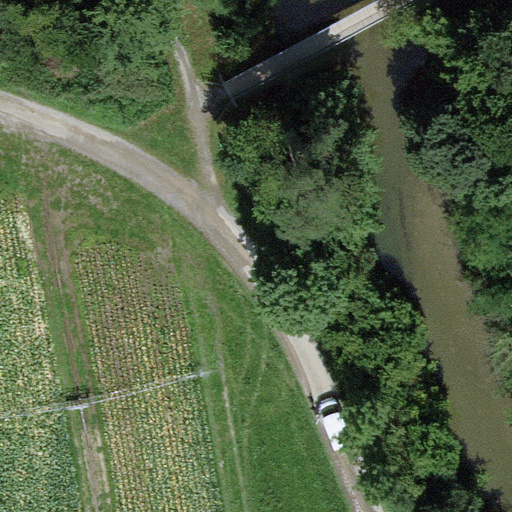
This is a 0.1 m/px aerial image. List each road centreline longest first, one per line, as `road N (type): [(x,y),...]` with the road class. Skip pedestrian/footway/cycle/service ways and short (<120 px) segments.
road 1 (track): [(371,511),(310,358),(229,234)]
road 2 (track): [(0,85),(84,131),(229,234)]
